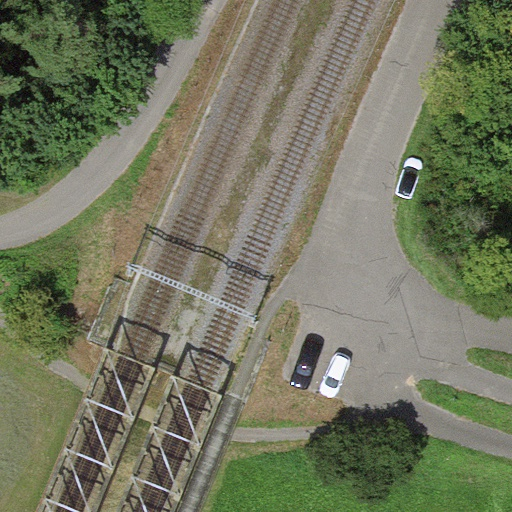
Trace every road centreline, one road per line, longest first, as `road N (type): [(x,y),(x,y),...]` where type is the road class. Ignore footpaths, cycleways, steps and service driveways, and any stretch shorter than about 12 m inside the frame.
road 1 (track): [(204,0),(133,138),(80,195),(38,224),(0,235)]
road 2 (track): [(442,0),(395,99),(348,246)]
road 3 (track): [(375,397),(511,446)]
road 4 (track): [(379,346),(511,392)]
